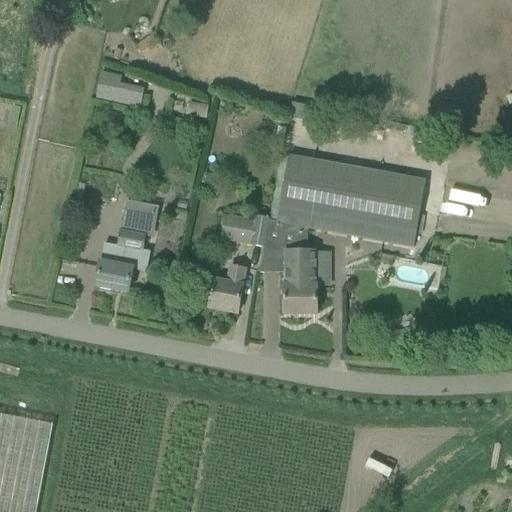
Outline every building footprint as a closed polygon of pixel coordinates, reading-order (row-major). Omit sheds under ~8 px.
[(163,52),(153,36),(137,47),(147,62),(163,52)] [(121,78),(102,74),(97,99),(116,103),(119,85),(121,78)] [(312,108),(292,104),(289,119),(309,124),(309,123),(312,108)] [(307,230),(414,250),(426,183),(289,158),(277,224),(307,230)] [(209,196),(213,176),(204,174),(200,195),(209,196)] [(178,201),(176,209),(186,211),(188,203),(178,201)] [(128,295),(133,272),(146,274),(150,254),(143,252),(149,222),(124,217),(118,248),(105,246),(101,264),(101,263),(96,289),(128,295)] [(251,247),(255,222),(225,217),(221,242),(251,247)] [(284,288),(284,316),(317,316),(317,287),(314,287),(314,254),(308,254),(307,230),(277,224),(270,223),(264,257),(286,257),(286,288),(284,288)] [(209,310),(238,316),(243,287),(246,270),(231,267),(228,284),(214,282),(209,310)] [(392,332),(391,352),(418,353),(418,333),(392,332)] [(0,511),(36,511),(53,427),(0,417),(0,511)]
